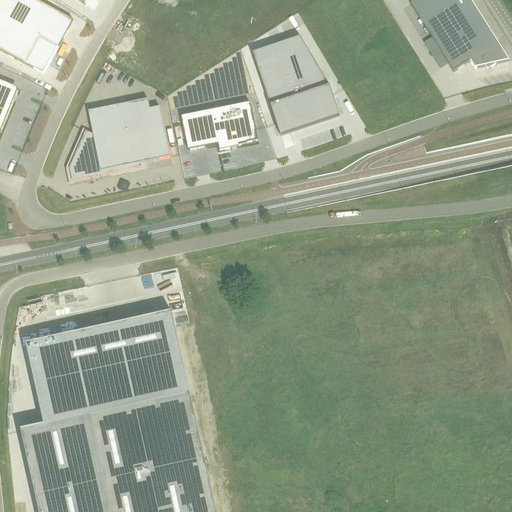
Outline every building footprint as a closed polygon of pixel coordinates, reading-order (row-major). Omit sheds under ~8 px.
[(0,0),(0,52),(43,76),(74,22),(33,0),(0,0)] [(157,0),(123,50),(169,82),(203,31),(157,0)] [(470,0),(417,0),(410,5),(454,73),(471,62),(475,69),(486,67),(488,70),(496,64),(510,62),(493,35),(491,37),(470,3),(472,2),(470,0)] [(302,41),(255,57),(282,139),(342,119),(333,90),(302,41)] [(0,86),(0,136),(18,94),(0,86)] [(112,173),(112,170),(170,158),(160,108),(151,110),(149,101),(89,113),(94,136),(86,132),(70,169),(73,182),(113,174),(113,173),(112,173)] [(250,103),(184,116),(192,151),(219,145),(220,152),(230,150),(230,148),(258,142),(256,132),(250,103)] [(45,426),(22,432),(22,433),(39,511),(216,511),(191,395),(176,327),(173,314),(27,346),(45,426)]
